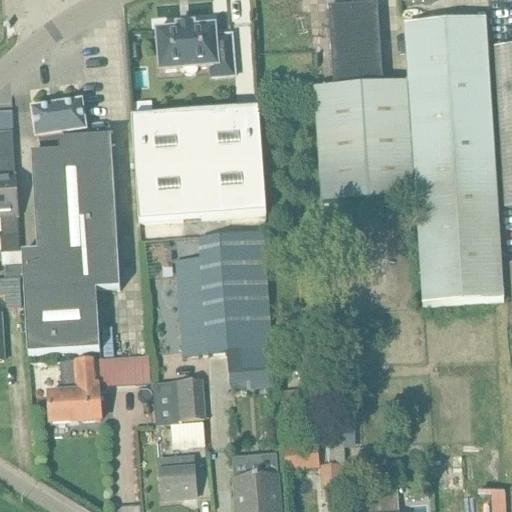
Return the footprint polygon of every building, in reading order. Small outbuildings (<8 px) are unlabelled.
[(383,84),(379,26),(378,6),(328,9),(333,88),(383,84)] [(409,87),(417,203),(424,309),(505,304),(485,23),(405,28),(409,87)] [(217,69),(218,80),(235,79),(231,37),(216,38),(215,28),(195,30),(194,26),(176,27),(176,32),(156,33),(159,74),(182,72),(181,66),(195,65),(196,71),(217,69)] [(503,211),(511,210),(511,49),(493,50),(503,211)] [(323,210),(417,203),(409,87),(315,94),(323,210)] [(113,142),(113,140),(84,142),(83,134),(86,134),(82,104),(32,112),(36,141),(39,141),(39,145),(30,145),(31,159),(37,255),(22,256),(22,267),(28,359),(100,355),(97,294),(120,293),(111,142),(113,142)] [(258,112),(132,121),(139,226),(266,217),(258,112)] [(2,239),(19,238),(12,134),(0,134),(0,219),(1,220),(2,239)] [(171,273),(173,299),(174,311),(180,311),(183,360),(227,357),(271,354),(273,354),(265,236),(200,241),(201,262),(177,264),(177,273),(171,273)] [(20,256),(1,257),(2,268),(22,267),(22,256),(20,256)] [(21,310),(19,279),(2,280),(0,280),(0,296),(6,296),(7,310),(21,310)] [(271,354),(227,357),(228,376),(273,373),(271,354)] [(50,426),(75,425),(100,423),(99,394),(97,365),(97,364),(97,363),(69,364),(69,365),(60,365),(62,396),(48,397),(50,426)] [(207,422),(204,383),(153,387),(156,429),(177,428),(177,425),(207,422)] [(322,419),(319,392),(284,395),(286,422),(322,419)] [(173,433),(175,453),(206,451),(204,430),(173,433)] [(286,473),(321,470),(319,447),(284,450),(286,473)] [(196,500),(194,472),(193,458),(158,461),(162,503),(196,500)] [(280,511),(278,477),(233,480),(235,511),(280,511)] [(401,511),(400,493),(364,495),(364,511),(401,511)]
